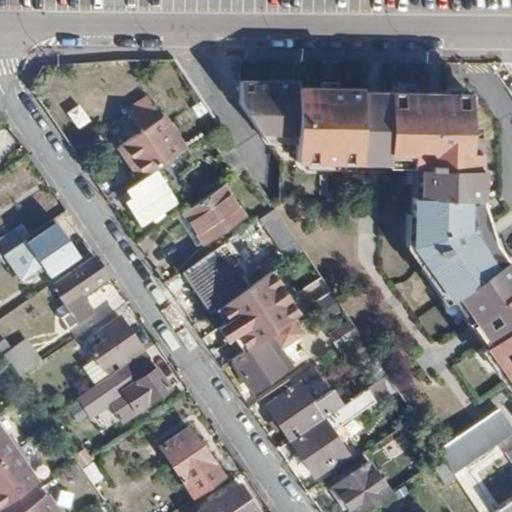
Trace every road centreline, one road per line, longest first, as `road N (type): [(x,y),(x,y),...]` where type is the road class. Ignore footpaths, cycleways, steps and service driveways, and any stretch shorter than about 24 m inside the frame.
road 1 (residential): [(294,511),(0,84)]
road 2 (residential): [(0,48),(49,24),(511,26)]
